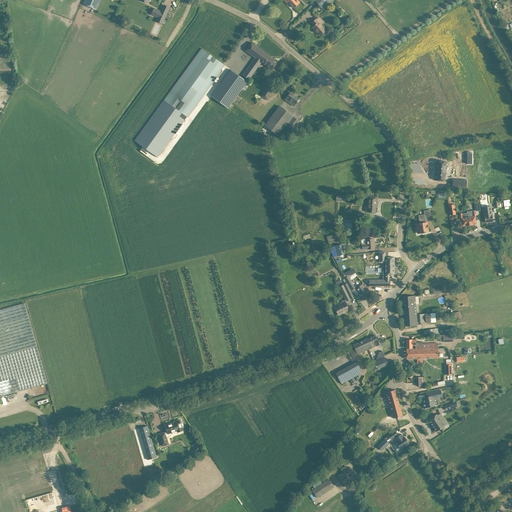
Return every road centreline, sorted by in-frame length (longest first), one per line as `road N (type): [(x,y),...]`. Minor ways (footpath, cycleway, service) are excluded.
road 1 (unclassified): [(53,433),(260,372),(361,329),(381,311)]
road 2 (unclassified): [(210,0),(258,23),(386,131),(397,150)]
road 3 (track): [(452,0),(332,85)]
road 4 (unclassified): [(426,444),(408,410),(397,332),(381,311)]
road 5 (unclassified): [(416,269),(400,249),(397,150)]
